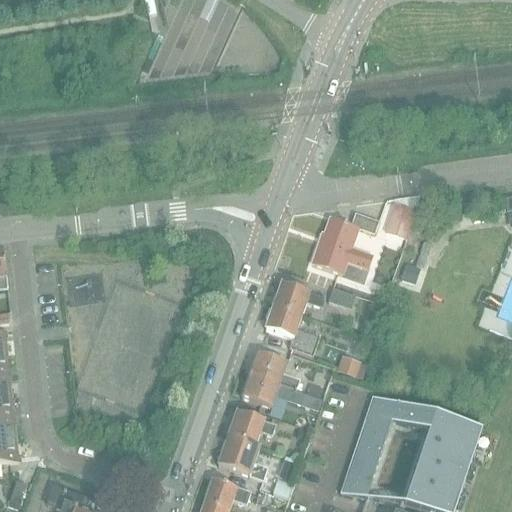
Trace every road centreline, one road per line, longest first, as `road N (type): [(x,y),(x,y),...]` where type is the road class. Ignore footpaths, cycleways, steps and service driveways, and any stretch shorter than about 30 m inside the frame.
road 1 (residential): [(173,495),(48,447),(37,420),(17,228)]
road 2 (tertiary): [(173,495),(275,203)]
road 3 (residential): [(17,228),(275,203)]
road 4 (residential): [(275,203),(511,169)]
road 5 (tertiary): [(275,203),(338,43)]
road 6 (residential): [(321,511),(362,390)]
